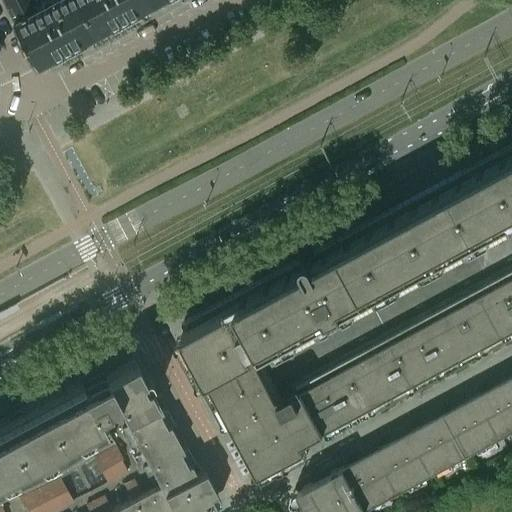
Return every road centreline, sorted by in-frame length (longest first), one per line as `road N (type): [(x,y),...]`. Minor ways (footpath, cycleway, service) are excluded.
road 1 (secondary): [(511,21),(0,296)]
road 2 (secondary): [(0,362),(511,92)]
road 3 (residential): [(221,0),(28,105)]
